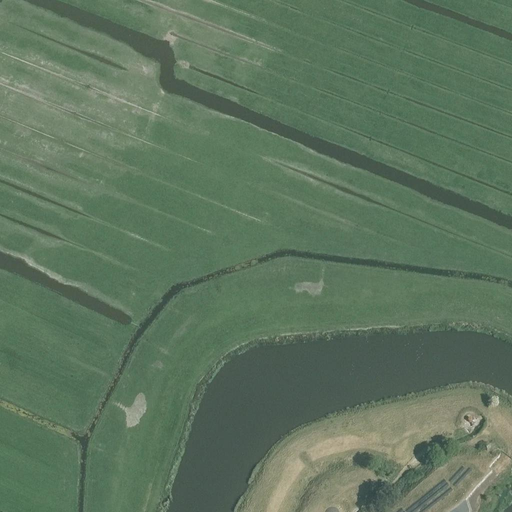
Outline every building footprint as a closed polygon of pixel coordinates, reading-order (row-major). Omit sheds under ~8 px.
[(473,426),(472,427),(473,428),(474,427),(475,426),(476,425),(477,424),(477,423),(477,422),(477,420),(482,420),(482,419),(477,420),(477,418),(476,417),(475,416),(474,415),(473,415),(472,415),(470,414),(469,414),(468,415),(467,415),(466,415),(465,416),(464,417),(463,418),(463,420),(463,421),(463,423),(463,424),(458,427),(459,428),(464,425),(464,426),(465,427),(466,428),(468,428),(469,429),(471,429),(470,427),(469,427),(468,427),(467,426),(466,426),(466,425),(465,424),(465,423),(464,422),(464,421),(465,420),(465,419),(466,418),(467,417),(468,416),(469,416),(470,416),(471,416),(472,416),(474,417),(474,418),(475,419),(476,421),(476,422),(476,423),(475,424),(475,425),(474,426),(473,426)] [(471,416),(470,416),(469,416),(468,416),(467,417),(466,418),(465,419),(465,420),(464,421),(464,422),(465,423),(465,424),(466,425),(466,426),(467,426),(468,427),(469,427),(470,427),(471,429),(472,428),(473,428),(472,427),(473,426),(474,426),(475,425),(475,424),(476,423),(476,422),(476,421),(475,419),(474,418),(474,417),(472,416),(471,416)] [(464,425),(459,428),(460,430),(463,428),(465,429),(466,430),(468,431),(470,431),(471,431),(473,430),(475,430),(476,429),(477,427),(478,426),(479,424),(479,422),(483,422),(482,420),(477,420),(477,422),(477,423),(477,424),(476,425),(475,426),(474,427),(473,428),(472,428),(471,429),(469,429),(468,428),(466,428),(465,427),(464,426),(464,425)] [(354,511),(373,498),(379,493),(384,489),(384,488),(385,488),(385,487),(386,486),(387,485),(387,484),(388,483),(388,482),(388,481),(387,481),(370,494),(361,483),(325,511),(451,511),(463,503),(470,495),(490,475),(491,475),(491,474),(491,473),(490,473),(488,470),(498,461),(498,460),(499,459),(500,458),(500,457),(501,456),(501,455),(501,454),(501,453),(502,452),(500,452),(488,464),(486,463),(483,461),(481,461),(479,461),(477,461),(474,462),(472,463),(470,464),(470,463),(469,464),(468,465),(448,485),(413,511),(366,511),(369,509),(368,508),(362,511),(354,511)] [(471,496),(470,495),(463,503),(451,511),(471,511),(472,511),(473,511),(473,510),(473,509),(474,508),(473,508),(471,496)]
